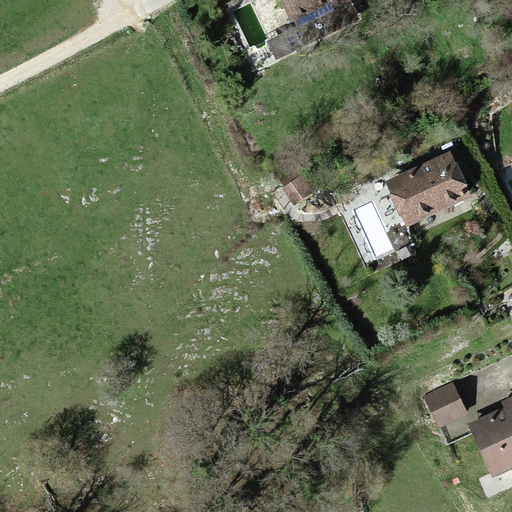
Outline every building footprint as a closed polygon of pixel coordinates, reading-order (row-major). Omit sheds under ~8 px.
[(343,0),(278,0),(291,24),(310,15),(316,28),(349,12),(343,0)] [(445,164),(386,188),(404,233),(464,209),(445,164)] [(310,195),(300,180),(281,192),(291,208),(310,195)] [(446,391),(425,400),(437,428),(458,419),(446,391)] [(504,416),(467,432),(487,476),(511,464),(511,406),(502,410),(504,416)]
